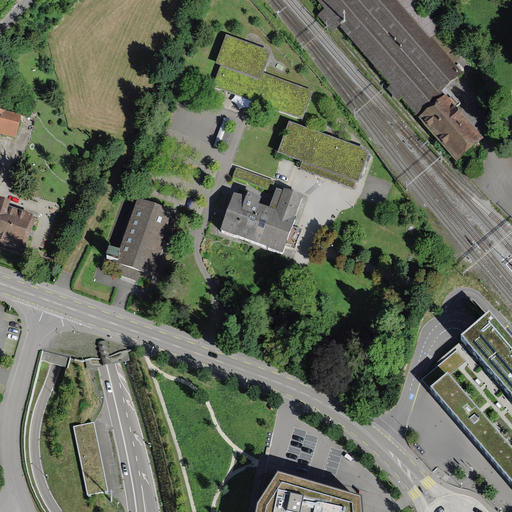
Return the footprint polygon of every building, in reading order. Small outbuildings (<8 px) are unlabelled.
[(316,0),(418,116),(441,97),(438,94),(356,0),(316,0)] [(356,0),(438,94),(462,73),(454,63),(431,37),(430,39),(395,0),(356,0)] [(395,0),(430,39),(431,37),(454,63),(459,59),(436,32),(440,29),(415,0),(395,0)] [(272,51),(226,34),(216,63),(221,65),(213,86),(302,119),(313,91),(263,73),(272,51)] [(445,93),(441,97),(418,116),(456,161),(484,137),(445,93)] [(22,114),(0,108),(0,133),(16,137),(22,114)] [(370,150),(289,121),(278,152),(302,161),(299,169),(353,188),(356,180),(358,181),(370,150)] [(274,182),(237,169),(233,178),(271,191),(274,182)] [(277,188),(270,207),(272,208),(259,243),(267,246),(267,247),(283,253),(285,246),(295,250),(303,230),(293,226),(303,195),(284,188),(283,191),(277,188)] [(246,196),(234,192),(221,230),(237,236),(237,235),(259,243),(272,208),(270,207),(259,203),(262,196),(247,191),(246,196)] [(0,196),(0,232),(9,205),(11,200),(0,197),(0,196)] [(173,209),(138,197),(120,248),(109,245),(106,254),(118,258),(117,262),(153,274),(156,265),(157,265),(165,240),(170,242),(180,214),(172,211),(173,209)] [(33,214),(9,205),(0,232),(0,241),(24,250),(36,217),(32,216),(33,214)] [(511,336),(489,310),(461,334),(511,393),(511,336)] [(97,343),(102,365),(111,363),(106,340),(97,343)] [(511,481),(511,446),(448,372),(431,386),(511,481)] [(94,422),(74,426),(87,495),(108,492),(94,422)] [(361,511),(360,495),(278,472),(258,503),(256,511),(361,511)]
